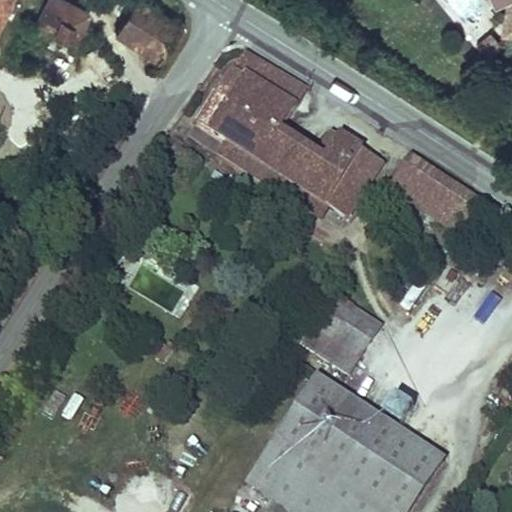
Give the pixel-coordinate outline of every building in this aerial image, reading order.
[(0,0),(0,22),(11,0),(0,0)] [(88,14),(61,0),(49,0),(47,5),(39,22),(56,31),(55,33),(65,39),(66,36),(83,45),(89,33),(81,29),(88,14)] [(177,26),(137,0),(116,31),(142,49),(156,58),(177,26)] [(511,0),(502,0),(502,1),(497,32),(511,34),(511,0)] [(94,45),(83,54),(107,87),(118,78),(94,45)] [(240,84),(255,61),(245,55),(230,77),(240,84)] [(317,155),(280,132),(307,92),(255,61),(240,84),(227,104),(210,132),(226,142),(329,209),(346,220),(383,164),(332,131),(317,155)] [(210,132),(227,104),(217,98),(198,124),(210,132)] [(107,103),(102,108),(107,112),(111,107),(107,103)] [(329,209),(226,142),(218,155),(275,191),(308,213),(321,221),(329,209)] [(454,187),(410,158),(401,172),(445,201),(454,187)] [(433,220),(445,201),(401,172),(389,191),(433,220)] [(458,236),(480,203),(454,187),(445,201),(433,220),(434,220),(458,236)] [(408,290),(416,277),(402,268),(393,280),(408,290)] [(332,341),(354,309),(335,296),(313,328),(332,341)] [(360,359),(381,326),(354,309),(332,341),(360,359)] [(360,359),(332,341),(313,328),(303,342),(351,373),(360,359)] [(166,362),(173,352),(172,351),(175,347),(169,343),(165,347),(164,346),(157,356),(166,362)] [(411,511),(443,463),(316,379),(302,400),(274,442),(381,511),(411,511)] [(401,427),(413,408),(395,396),(383,415),(401,427)] [(381,511),(274,442),(247,483),(290,511),(381,511)]
